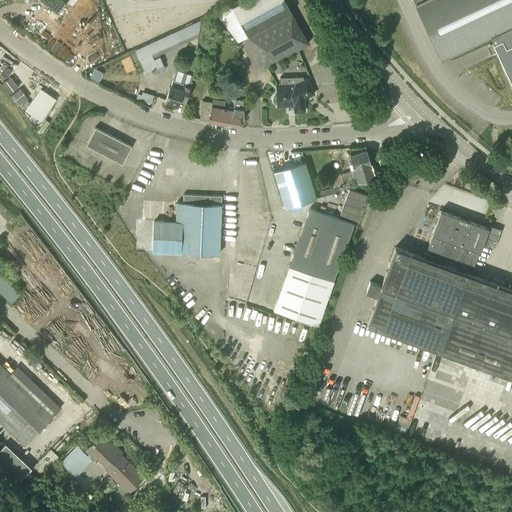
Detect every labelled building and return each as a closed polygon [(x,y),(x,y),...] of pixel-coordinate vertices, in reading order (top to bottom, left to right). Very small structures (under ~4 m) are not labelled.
[(40,0),(57,13),(67,1),(64,0),(40,0)] [(243,0),(231,6),(248,36),(292,12),(285,0),(243,0)] [(511,0),(413,0),(441,59),(490,36),(511,83),(511,0)] [(292,12),(248,36),(265,67),(309,43),(292,12)] [(200,18),(198,37),(196,49),(205,49),(209,13),(200,18)] [(153,57),(198,37),(200,18),(135,50),(137,58),(139,58),(145,73),(154,69),(156,73),(166,69),(160,58),(154,60),(153,57)] [(8,67),(2,74),(6,78),(12,70),(8,67)] [(94,68),(90,77),(98,81),(103,72),(94,68)] [(175,70),(172,79),(165,101),(177,105),(178,101),(185,103),(191,85),(192,75),(175,70)] [(216,85),(227,85),(227,79),(225,78),(225,75),(217,75),(217,78),(216,78),(216,85)] [(9,93),(19,86),(11,76),(1,84),(9,93)] [(277,104),(277,106),(289,106),(289,104),(294,104),(294,112),(305,111),(304,98),(314,94),(308,78),(297,83),(297,84),(280,85),(280,93),(277,93),(277,95),(276,96),(275,96),(274,97),(273,97),(273,98),(273,99),(273,100),(273,101),(273,102),(274,103),(275,103),(276,104),(277,104)] [(20,89),(10,96),(18,105),(27,98),(20,89)] [(56,99),(43,90),(28,111),(41,121),(56,99)] [(140,91),(138,99),(154,102),(155,94),(140,91)] [(223,115),(224,108),(225,100),(212,98),(212,102),(203,101),(200,116),(210,118),(209,122),(226,125),(228,116),(223,115)] [(228,116),(226,125),(240,127),(241,118),(244,119),(243,100),(234,99),(232,107),(228,107),(228,109),(224,108),(223,115),(228,116)] [(122,164),(131,146),(95,127),(86,145),(122,164)] [(358,181),(365,179),(374,177),(366,149),(350,154),(354,167),(351,168),(352,171),(335,175),(335,178),(331,181),(333,187),(320,191),(322,197),(351,188),(349,183),(358,180),(358,181)] [(305,161),(274,171),(285,208),(316,198),(305,161)] [(348,190),(339,217),(358,224),(368,198),(348,190)] [(154,251),(219,254),(222,196),(183,194),(183,203),(177,202),(176,221),(155,220),(154,251)] [(309,208),(284,278),(273,310),(317,326),(318,325),(330,291),(354,224),(309,208)] [(488,228),(464,219),(440,210),(432,234),(433,235),(424,258),(395,247),(367,325),(419,343),(511,376),(511,289),(471,275),(479,251),(480,252),(488,228)] [(491,225),(488,237),(498,239),(501,227),(491,225)] [(0,273),(0,290),(12,302),(20,293),(0,273)] [(53,416),(43,406),(0,364),(0,420),(25,445),(46,423),(53,416)] [(100,434),(93,441),(85,450),(77,442),(58,462),(76,479),(83,471),(94,480),(104,469),(119,484),(128,492),(143,476),(120,454),(122,452),(111,441),(110,443),(100,434)] [(5,443),(0,448),(0,459),(20,479),(31,468),(5,443)] [(50,448),(33,466),(41,474),(58,456),(50,448)]
